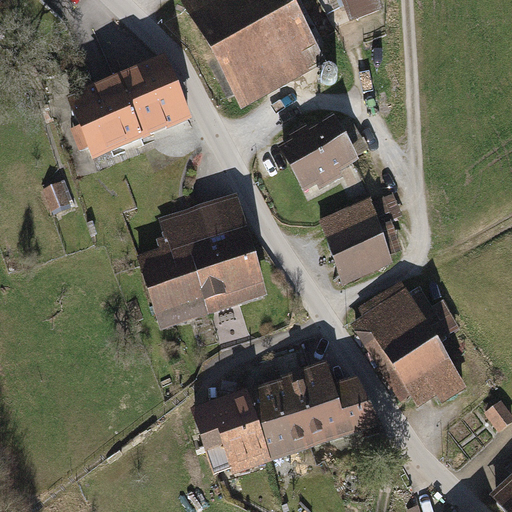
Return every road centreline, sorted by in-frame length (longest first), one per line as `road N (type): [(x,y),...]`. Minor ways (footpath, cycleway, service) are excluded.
road 1 (unclassified): [(114,0),(168,53),(402,434),(472,511)]
road 2 (track): [(325,316),(418,259),(415,180),(358,106),(293,102),(224,149)]
road 3 (track): [(415,180),(407,0)]
